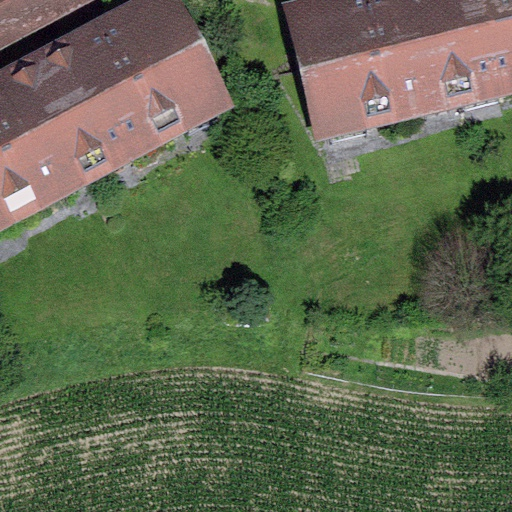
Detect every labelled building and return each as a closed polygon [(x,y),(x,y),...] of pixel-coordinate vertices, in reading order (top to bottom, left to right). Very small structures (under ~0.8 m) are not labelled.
[(0,0),(0,45),(19,35),(0,0)] [(0,0),(19,35),(81,2),(79,0),(0,0)] [(421,102),(454,93),(458,99),(434,0),(415,0),(298,28),(323,132),(422,108),(421,102)] [(511,86),(511,0),(434,0),(458,99),(459,92),(493,84),(494,91),(511,86)] [(214,107),(164,13),(42,78),(92,172),(91,165),(122,149),(125,155),(214,107)] [(56,184),(87,167),(92,172),(42,78),(0,100),(0,221),(60,190),(56,184)]
